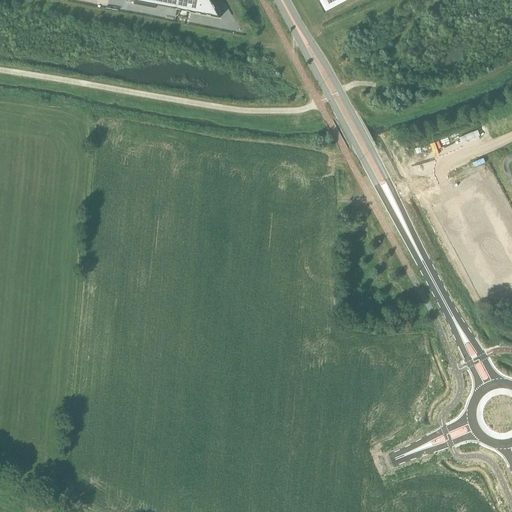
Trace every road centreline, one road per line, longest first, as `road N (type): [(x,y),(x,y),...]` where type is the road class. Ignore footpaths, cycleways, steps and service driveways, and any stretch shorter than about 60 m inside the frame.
road 1 (tertiary): [(277,0),(422,262)]
road 2 (tertiary): [(422,262),(371,147),(286,0)]
road 3 (track): [(511,63),(459,86),(375,84)]
